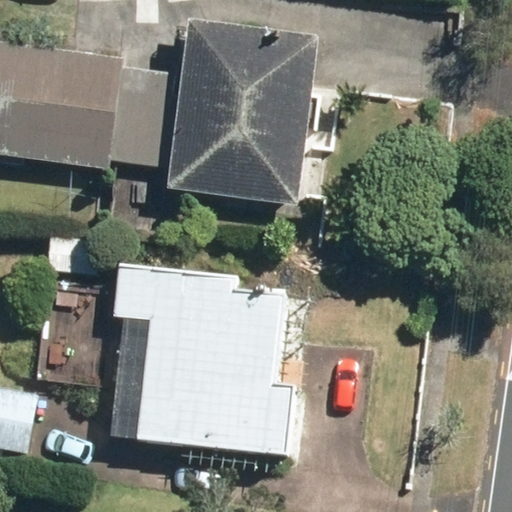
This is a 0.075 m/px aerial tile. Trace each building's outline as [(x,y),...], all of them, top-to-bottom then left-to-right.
[(338,32),(208,18),(191,178),(321,192),(338,32)] [(0,38),(0,148),(116,164),(131,56),(0,38)] [(183,76),(130,70),(121,161),(173,167),(183,76)] [(107,236),(56,232),(53,270),(104,274),(107,236)] [(129,444),(285,456),(297,284),(142,273),(129,444)] [(0,387),(0,443),(36,448),(43,393),(0,387)]
